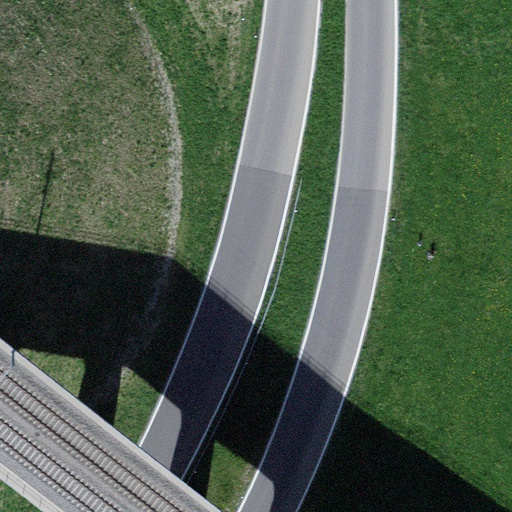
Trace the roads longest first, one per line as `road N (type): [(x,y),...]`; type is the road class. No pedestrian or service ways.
road 1 (tertiary): [(291,0),(268,162),(233,293),(172,439),(129,511)]
road 2 (tertiary): [(267,511),(320,385),(353,259),(368,132),(370,0)]
